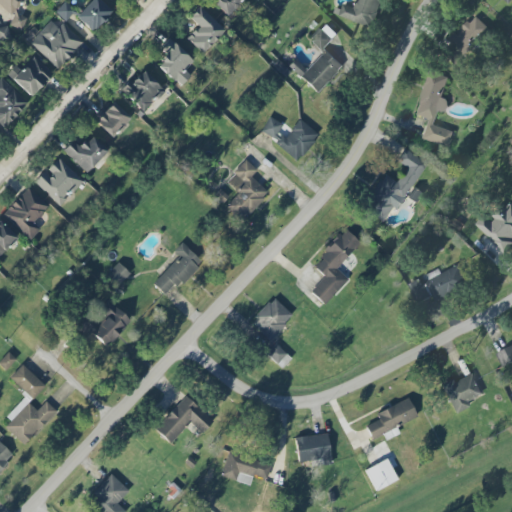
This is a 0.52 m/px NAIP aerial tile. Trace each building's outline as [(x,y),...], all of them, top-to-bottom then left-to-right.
[(18,30),(27,21),(15,10),(23,0),(0,0),(0,6),(12,18),(9,22),(18,30)] [(90,0),(75,16),(91,32),(111,12),(98,0),(90,0)] [(240,0),(209,0),(226,16),(240,0)] [(380,0),(356,0),(354,10),(336,4),(332,15),(372,27),(380,0)] [(54,12),(64,21),(74,12),(65,2),(54,12)] [(183,37),(201,54),(223,30),(197,7),(188,17),(195,24),(183,37)] [(490,32),(476,15),(443,42),(457,59),(490,32)] [(29,42),(57,69),(83,42),(62,22),(57,28),(50,21),(29,42)] [(336,35),(324,24),(309,40),(321,51),(336,35)] [(0,47),(2,50),(13,38),(1,26),(0,27),(0,47)] [(190,75),(184,70),(192,61),(169,39),(159,49),(165,54),(155,64),(179,87),(190,75)] [(342,66),(325,50),(299,77),(316,93),(342,66)] [(5,74),(31,97),(52,73),(32,56),(19,70),(14,65),(5,74)] [(120,92),(142,112),(163,91),(141,70),(120,92)] [(448,148),(452,132),(431,125),(436,111),(444,113),(448,100),(441,98),(448,77),(427,71),(414,115),(426,119),(420,139),(448,148)] [(27,103),(0,77),(0,125),(3,128),(27,103)] [(129,118),(112,102),(94,121),(111,138),(129,118)] [(298,120),(286,138),(277,132),(282,125),(269,117),(258,132),(299,160),(318,133),(298,120)] [(78,147),(72,141),(62,149),(84,173),(107,152),(91,134),(78,147)] [(383,174),(362,210),(383,222),(391,207),(397,211),(426,162),(403,149),(396,161),(407,168),(398,183),(383,174)] [(44,170),(33,181),(59,206),(83,181),(58,158),(45,171),(44,170)] [(240,222),(267,193),(250,177),(256,171),(245,160),(225,181),(238,193),(224,207),(240,222)] [(48,205),(25,187),(2,217),(31,239),(39,229),(33,224),(48,205)] [(473,226),(506,253),(511,245),(511,205),(508,202),(491,222),(482,215),(473,226)] [(0,254),(16,238),(0,222),(0,254)] [(323,305),(347,280),(335,268),(359,243),(345,230),(311,265),(323,277),(309,291),(323,305)] [(200,262),(181,242),(172,251),(178,257),(151,283),(165,297),(200,262)] [(104,277),(116,288),(129,274),(117,263),(104,277)] [(408,286),(419,307),(468,283),(459,264),(439,274),(438,271),(408,286)] [(249,323),(269,341),(292,316),(272,297),(249,323)] [(91,333),(106,347),(130,321),(108,301),(99,311),(106,317),(91,333)] [(280,369),(290,359),(275,344),(265,353),(280,369)] [(511,345),(496,354),(503,368),(511,362),(511,345)] [(0,366),(5,371),(15,359),(7,352),(0,359),(0,366)] [(44,386),(21,365),(9,378),(32,399),(44,386)] [(454,412),(483,397),(470,372),(441,388),(454,412)] [(154,430),(169,444),(189,422),(201,433),(214,418),(186,394),(154,430)] [(4,427),(24,446),(56,411),(45,401),(36,411),(28,403),(30,400),(25,396),(5,417),(10,421),(4,427)] [(375,412),(378,420),(365,426),(371,439),(383,434),(385,439),(399,434),(396,426),(416,418),(408,399),(375,412)] [(330,463),(327,434),(294,438),(297,467),(330,463)] [(0,443),(0,467),(12,454),(0,443)] [(266,480),(271,465),(229,450),(220,476),(249,486),(253,475),(266,480)] [(375,491),(396,480),(386,459),(364,469),(375,491)] [(98,511),(124,511),(116,504),(128,491),(110,474),(86,500),(98,511)]
